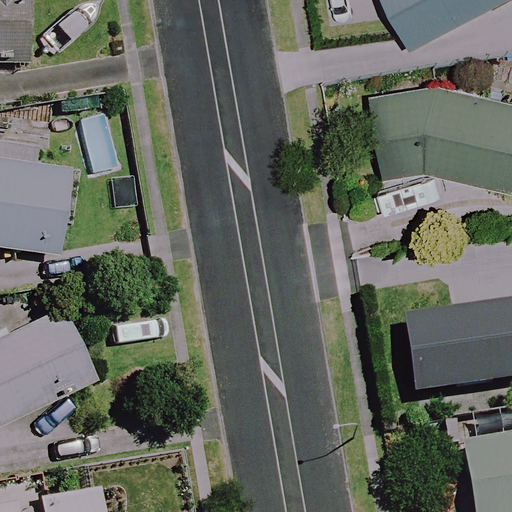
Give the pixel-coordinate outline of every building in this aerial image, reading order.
[(0,0),(0,63),(23,64),(22,0),(0,0)] [(389,0),(416,48),(502,0),(389,0)] [(511,95),(447,84),(364,93),(372,183),(431,175),(511,189),(511,95)] [(0,249),(51,256),(62,169),(0,161),(0,249)] [(511,307),(398,325),(410,400),(511,383),(511,307)] [(0,424),(89,384),(57,314),(0,339),(0,424)] [(511,511),(511,442),(459,451),(468,511),(511,511)] [(92,511),(88,486),(0,501),(0,511),(92,511)]
